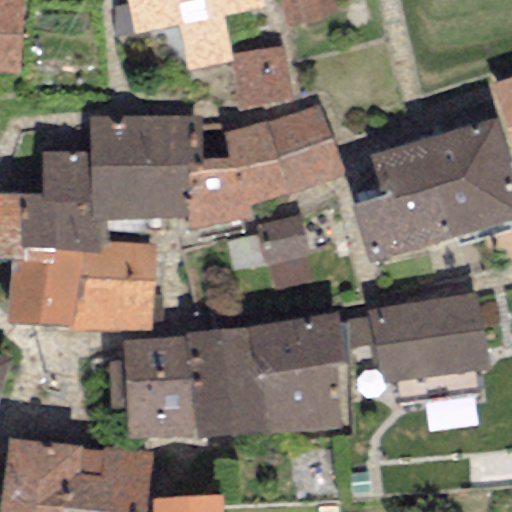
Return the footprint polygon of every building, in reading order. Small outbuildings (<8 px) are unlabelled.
[(24,2),(0,0),(0,81),(17,83),(24,2)] [(228,67),(232,67),(231,58),(223,24),(264,15),(260,0),(122,0),(131,42),(176,33),(185,76),(228,67)] [(313,0),(275,0),(287,40),(322,29),(313,0)] [(231,58),(232,67),(228,67),(237,120),(294,110),(284,49),(231,58)] [(225,141),(227,171),(248,219),(343,184),(317,110),(261,127),(263,132),(225,141)] [(201,171),(199,122),(88,126),(89,160),(92,230),(108,229),(187,227),(186,184),(201,184),(201,171)] [(401,272),(511,238),(511,193),(494,132),(370,169),(382,211),(350,222),(369,282),(401,272)] [(92,230),(89,160),(41,160),(41,206),(0,204),(0,273),(10,274),(22,275),(22,262),(105,266),(106,248),(108,229),(92,230)] [(227,171),(201,171),(201,184),(186,184),(187,227),(188,242),(248,232),(248,219),(227,171)] [(299,220),(256,232),(273,293),(310,283),(305,263),(310,262),(299,220)] [(149,338),(154,251),(106,248),(105,266),(22,262),(22,275),(10,274),(6,333),(72,338),(149,338)] [(471,301),(368,319),(381,392),(484,374),(471,301)] [(333,331),(186,347),(194,446),(194,455),(341,440),(333,331)] [(186,347),(119,352),(127,450),(194,446),(186,347)] [(145,511),(149,461),(9,450),(0,511),(145,511)]
